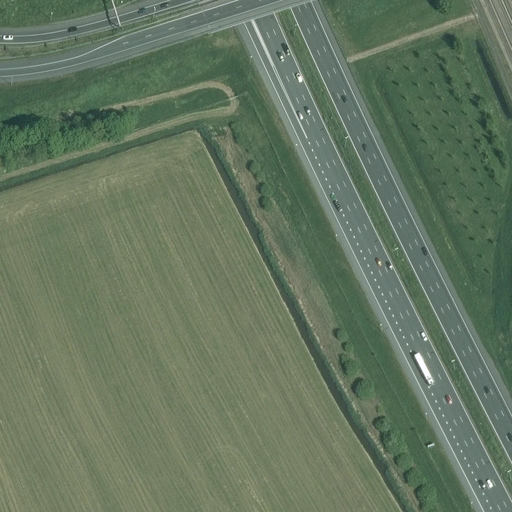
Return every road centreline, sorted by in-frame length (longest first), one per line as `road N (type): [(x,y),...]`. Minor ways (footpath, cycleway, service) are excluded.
road 1 (motorway): [(511,445),(298,0)]
road 2 (motorway): [(315,132),(502,511)]
road 3 (motorway): [(0,71),(49,67),(256,0)]
road 4 (motorway): [(178,0),(60,35),(0,38)]
road 5 (motorway): [(237,0),(315,132)]
road 6 (motorway): [(256,0),(315,132)]
